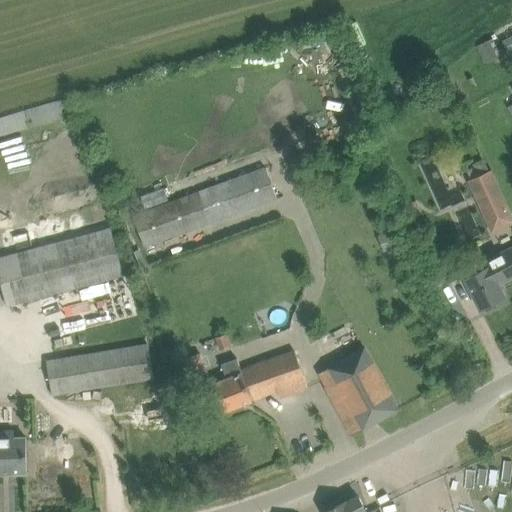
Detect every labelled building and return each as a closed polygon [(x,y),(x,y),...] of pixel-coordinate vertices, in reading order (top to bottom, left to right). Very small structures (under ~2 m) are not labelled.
[(71,96),(0,116),(0,136),(78,114),(71,96)] [(301,156),(288,161),(292,173),(305,168),(301,156)] [(268,169),(135,216),(145,247),(279,199),(268,169)] [(469,182),(491,231),(511,222),(489,173),(469,182)] [(418,201),(402,207),(408,221),(424,215),(418,201)] [(0,258),(0,271),(9,305),(30,299),(107,277),(123,273),(111,228),(0,258)] [(465,280),(480,310),(505,297),(498,283),(511,276),(511,249),(476,268),(478,273),(465,280)] [(231,345),(227,333),(215,338),(219,349),(231,345)] [(51,386),(52,395),(153,378),(150,358),(147,344),(47,361),(51,386)] [(318,374),(352,436),(398,410),(365,348),(318,374)] [(226,379),(217,382),(213,384),(216,393),(224,412),(277,391),(280,398),(309,387),(301,368),(294,350),(242,369),(238,358),(221,364),(226,379)] [(0,474),(27,474),(26,436),(14,436),(13,428),(0,428),(0,474)] [(346,502),(326,511),(366,511),(358,496),(346,502)]
